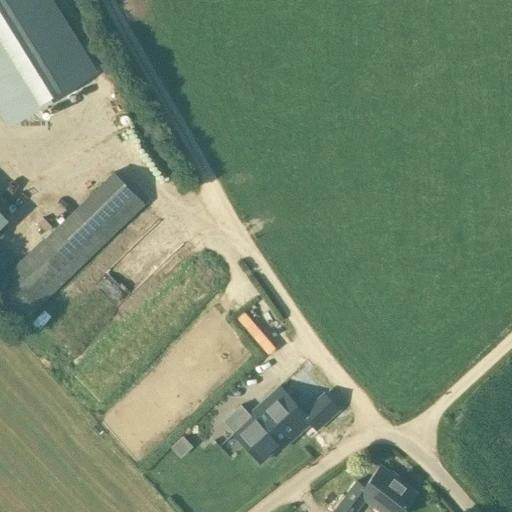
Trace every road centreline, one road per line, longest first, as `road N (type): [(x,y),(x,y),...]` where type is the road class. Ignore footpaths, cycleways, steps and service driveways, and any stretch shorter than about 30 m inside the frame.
road 1 (track): [(377,435),(263,287),(98,0)]
road 2 (unclassified): [(472,511),(425,461),(387,435),(362,439),(262,511)]
road 3 (track): [(511,339),(409,447)]
